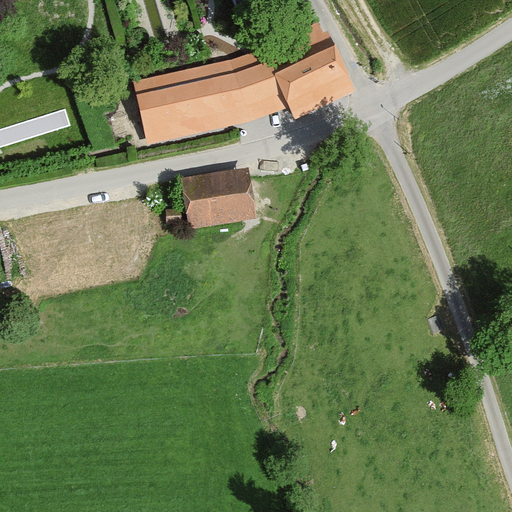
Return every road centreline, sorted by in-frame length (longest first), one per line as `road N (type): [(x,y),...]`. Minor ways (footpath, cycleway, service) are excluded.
road 1 (residential): [(511,488),(404,174),(372,104)]
road 2 (unclassified): [(372,104),(286,141),(0,201)]
road 3 (unclassified): [(511,25),(452,67),(372,104)]
